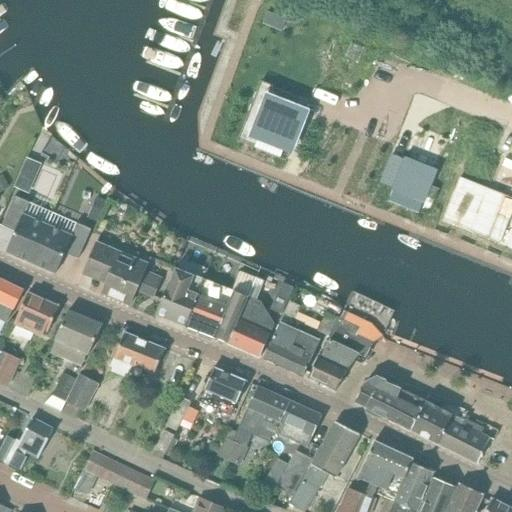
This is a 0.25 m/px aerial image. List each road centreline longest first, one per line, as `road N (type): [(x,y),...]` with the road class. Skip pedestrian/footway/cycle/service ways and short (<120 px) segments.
road 1 (tertiary): [(338,408),(0,264)]
road 2 (residential): [(264,511),(0,390)]
road 3 (unclassified): [(511,424),(377,361),(338,408)]
road 4 (tertiary): [(506,491),(338,408)]
